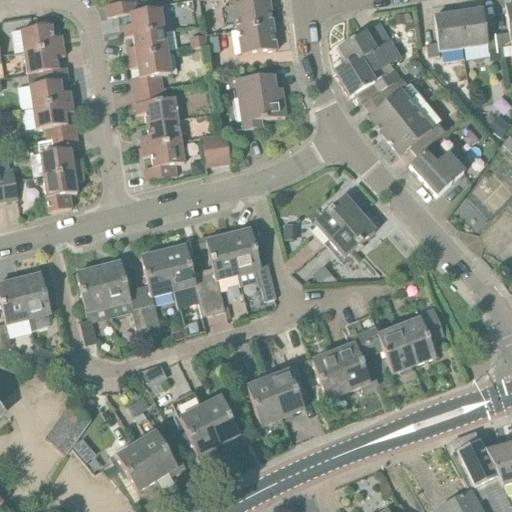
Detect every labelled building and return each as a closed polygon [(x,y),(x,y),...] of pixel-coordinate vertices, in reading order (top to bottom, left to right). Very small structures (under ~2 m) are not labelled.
[(233,8),(236,31),(271,26),(267,3),(257,4),(256,0),(227,0),(229,9),(233,8)] [(124,41),(132,39),(162,34),(160,12),(136,16),(134,4),(105,8),(107,21),(129,17),(131,29),(122,30),(124,41)] [(508,36),(497,38),(498,51),(510,49),(510,45),(511,45),(511,8),(504,9),(508,36)] [(482,13),(458,15),(463,52),(486,49),(487,53),(498,51),(497,38),(485,39),(482,13)] [(427,61),(439,59),(439,55),(463,52),(458,15),(434,18),(437,46),(425,48),(427,61)] [(275,54),(271,26),(236,31),(240,59),(275,54)] [(23,55),(62,49),(61,39),(53,40),(51,29),(20,33),(23,55)] [(126,51),(127,61),(165,55),(162,34),(132,39),(134,50),(126,51)] [(347,68),(333,76),(348,101),(370,89),(376,99),(401,84),(401,83),(395,86),(388,75),(372,84),(369,79),(398,62),(399,61),(384,36),(370,45),(364,36),(337,53),(347,68)] [(190,51),(204,49),(202,37),(188,40),(190,51)] [(36,76),(57,72),(55,61),(64,59),(62,49),(23,55),(25,75),(36,74),(36,76)] [(131,83),(133,95),(159,91),(157,78),(168,76),(165,55),(127,61),(129,72),(137,70),(139,82),(131,83)] [(27,88),(30,112),(71,106),(69,95),(61,96),(59,85),(68,84),(66,71),(57,72),(36,76),(37,86),(27,88)] [(276,101),(273,78),(233,85),(242,135),(261,132),(259,124),(285,120),(282,100),(276,101)] [(369,120),(368,121),(384,140),(418,112),(404,97),(403,98),(400,95),(406,90),(401,84),(396,87),(376,99),(369,102),(378,112),(369,120)] [(159,91),(133,95),(136,118),(144,117),(146,128),(176,124),(172,102),(161,104),(159,91)] [(71,106),(30,112),(32,131),(42,129),(44,144),(76,139),(74,127),(66,128),(64,117),(72,116),(71,106)] [(418,112),(384,140),(386,143),(399,160),(409,152),(417,162),(430,152),(437,145),(439,143),(440,141),(444,137),(445,137),(437,128),(432,132),(428,128),(430,125),(418,112)] [(510,128),(497,118),(486,131),(500,141),(510,128)] [(139,140),(141,149),(179,143),(176,124),(146,128),(148,139),(139,140)] [(213,137),(217,168),(230,167),(225,135),(213,137)] [(511,136),(501,148),(511,157),(511,136)] [(205,170),(217,168),(213,137),(200,139),(205,170)] [(417,162),(408,169),(436,201),(461,178),(468,171),(451,153),(455,149),(444,137),(440,141),(439,143),(437,145),(430,152),(417,162)] [(40,161),(37,161),(40,180),(81,174),(80,163),(71,165),(70,153),(78,152),(76,139),(44,144),(38,145),(40,161)] [(173,168),(183,166),(179,143),(141,149),(142,160),(151,159),(153,171),(144,172),(146,184),(175,180),(173,168)] [(9,171),(0,172),(0,174),(5,205),(6,204),(14,203),(17,203),(12,171),(9,171)] [(46,201),(48,217),(71,212),(69,198),(76,197),(75,185),(83,184),(81,174),(40,180),(43,202),(46,201)] [(313,227),(328,245),(358,218),(343,200),(313,227)] [(358,218),(328,245),(343,262),(374,235),(358,218)] [(250,234),(230,239),(239,277),(256,273),(258,281),(269,278),(265,259),(257,261),(250,234)] [(212,271),(203,273),(213,317),(224,314),(216,283),(239,277),(230,239),(204,246),(205,246),(212,271)] [(192,276),(185,250),(163,256),(173,294),(193,289),(201,320),(213,317),(203,273),(192,276)] [(139,263),(140,262),(147,288),(137,291),(147,333),(159,330),(151,299),(173,294),(163,256),(139,262),(139,263)] [(120,266),(98,272),(108,311),(127,306),(135,336),(147,333),(137,291),(127,293),(121,271),(123,271),(122,270),(121,270),(120,266)] [(79,294),(85,317),(108,311),(98,272),(75,278),(79,294)] [(18,284),(28,322),(50,317),(40,278),(18,284)] [(258,281),(264,305),(275,302),(269,278),(258,281)] [(18,284),(0,288),(0,309),(5,328),(28,322),(18,284)] [(420,323),(398,331),(412,369),(435,361),(428,345),(443,339),(433,313),(418,318),(420,323)] [(369,320),(357,325),(362,340),(364,339),(371,358),(382,354),(391,378),(412,369),(398,331),(377,339),(375,335),(369,320)] [(91,323),(79,326),(85,349),(96,347),(91,323)] [(354,350),(333,358),(347,395),(369,386),(360,362),(371,358),(364,339),(362,340),(357,325),(344,330),(350,345),(353,344),(355,349),(354,350)] [(0,329),(0,352),(10,348),(5,328),(0,329)] [(34,350),(30,362),(55,370),(59,357),(34,350)] [(312,366),(325,403),(347,395),(333,358),(312,366)] [(282,421),(304,412),(290,376),(268,385),(282,421)] [(246,394),(260,429),(282,421),(268,385),(246,394)] [(221,403),(199,414),(216,449),(238,438),(221,403)] [(0,507),(9,496),(0,488),(0,419),(4,416),(0,411),(0,507)] [(46,445),(65,460),(88,426),(68,412),(46,445)] [(196,458),(216,449),(199,414),(179,424),(196,458)] [(146,443),(134,450),(156,483),(176,471),(155,437),(146,423),(137,429),(146,443)] [(455,455),(468,479),(475,493),(480,491),(490,511),(510,511),(509,511),(508,511),(504,502),(483,454),(478,445),(455,455)] [(484,454),(483,454),(504,502),(508,511),(509,511),(510,511),(511,511),(511,447),(501,450),(485,455),(484,454)] [(136,495),(156,483),(134,450),(116,463),(136,495)] [(448,511),(474,511),(474,510),(467,498),(447,509),(448,511)]
